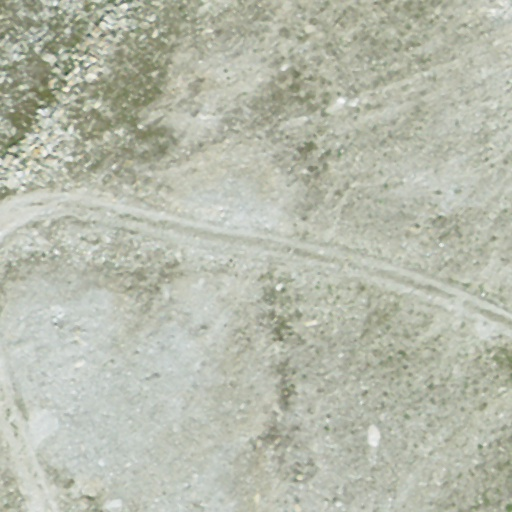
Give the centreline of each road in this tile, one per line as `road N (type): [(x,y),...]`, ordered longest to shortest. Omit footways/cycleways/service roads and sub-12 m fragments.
road 1 (track): [(511,349),(315,260),(88,220),(0,226)]
road 2 (track): [(0,363),(40,511)]
